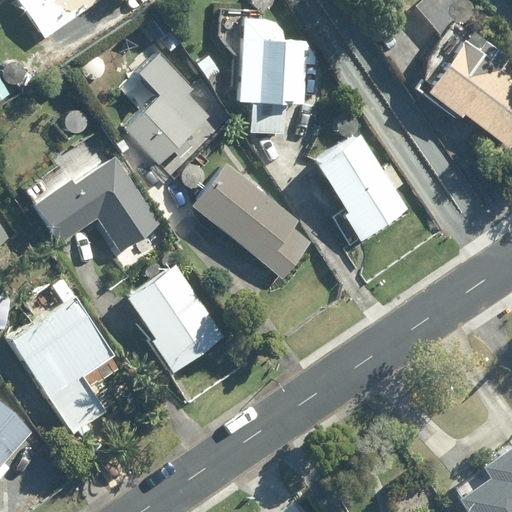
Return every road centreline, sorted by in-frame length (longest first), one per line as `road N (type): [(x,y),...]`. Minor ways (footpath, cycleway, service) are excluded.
road 1 (residential): [(136,511),(511,258)]
road 2 (unknown): [(328,0),(487,240)]
